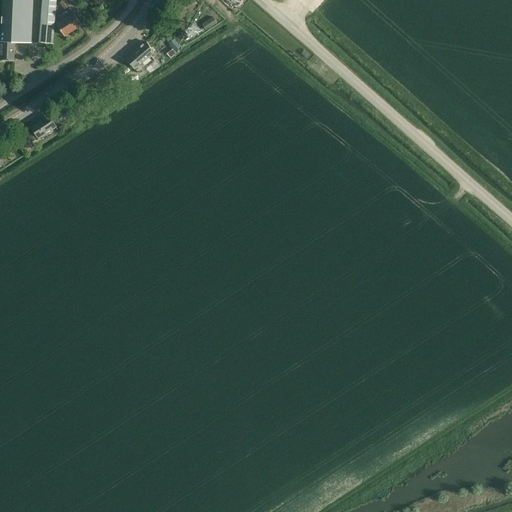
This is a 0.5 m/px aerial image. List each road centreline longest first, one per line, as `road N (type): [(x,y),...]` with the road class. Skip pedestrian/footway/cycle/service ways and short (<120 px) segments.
road 1 (unclassified): [(511,220),(262,0)]
road 2 (secondary): [(0,130),(110,55),(154,0)]
road 3 (residential): [(0,107),(92,47),(138,0)]
